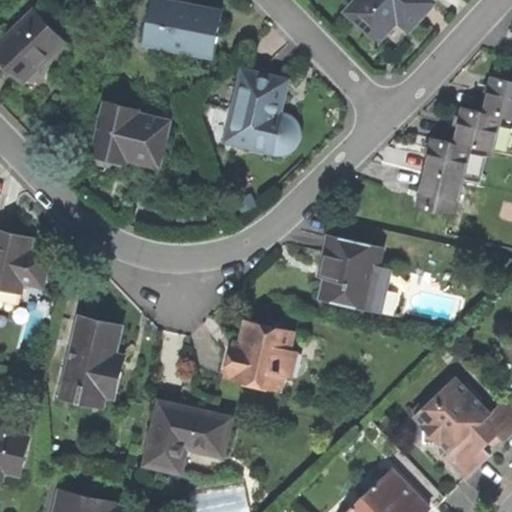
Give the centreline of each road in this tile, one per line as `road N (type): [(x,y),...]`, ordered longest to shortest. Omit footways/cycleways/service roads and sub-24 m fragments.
road 1 (residential): [(0,133),(126,252),(193,260),(264,235),(382,111)]
road 2 (residential): [(382,111),(498,0)]
road 3 (residential): [(270,0),(382,111)]
